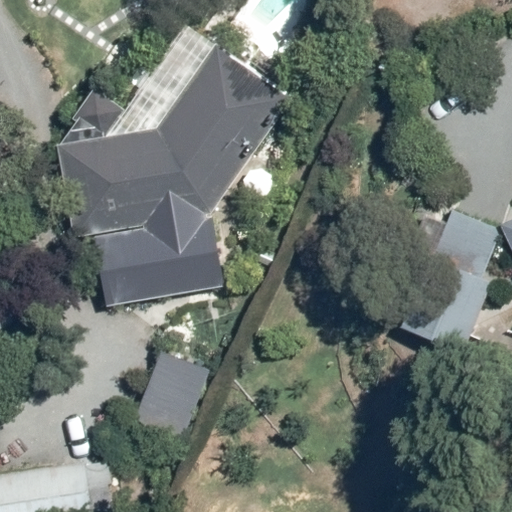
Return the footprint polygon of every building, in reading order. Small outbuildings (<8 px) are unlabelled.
[(92,87),(52,143),(67,238),(104,233),(111,280),(212,265),(250,211),(232,199),(302,100),(185,17),(121,108),(92,87)] [(422,254),(391,326),(455,355),(488,281),(478,276),(497,236),(446,212),(442,222),(419,211),(403,246),(422,254)] [(511,213),(496,221),(511,259),(511,213)] [(0,325),(21,316),(0,268),(0,325)] [(90,511),(84,463),(0,474),(0,511),(90,511)]
